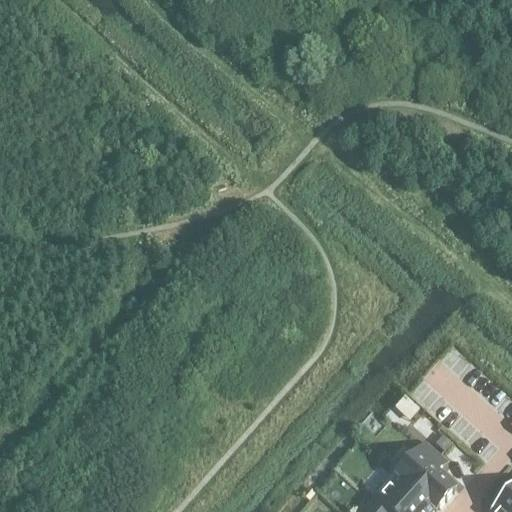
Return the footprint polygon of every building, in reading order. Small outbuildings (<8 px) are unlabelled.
[(421,411),(404,396),(385,416),(402,432),(421,411)] [(451,444),(442,436),(434,445),(443,453),(451,444)] [(410,450),(390,473),(392,475),(393,475),(434,511),(437,511),(456,492),(437,475),(446,465),(426,447),(417,457),(410,450)] [(376,503),(367,511),(434,511),(393,475),(392,475),(371,498),(376,503)] [(511,511),(511,489),(491,511),(511,511)]
